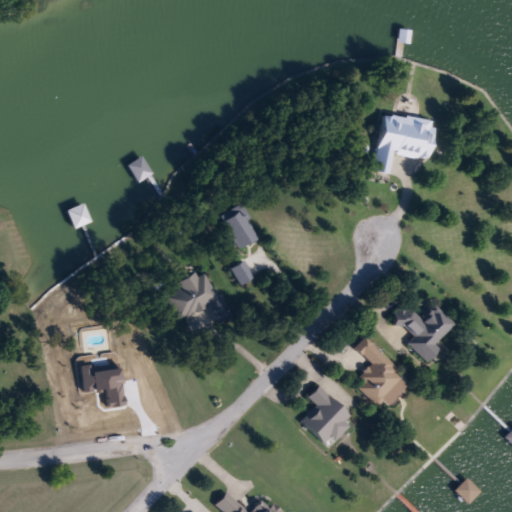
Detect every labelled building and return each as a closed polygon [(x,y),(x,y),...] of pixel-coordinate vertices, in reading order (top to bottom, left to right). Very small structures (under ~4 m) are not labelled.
[(393,152),(389,171),(373,168),(385,110),(438,122),(430,160),(393,152)] [(242,249),(222,216),(243,203),(263,236),(242,249)] [(258,276),(244,284),(234,268),(248,260),(258,276)] [(211,304),(184,321),(168,296),(181,288),(180,285),(205,269),(234,314),(222,322),(211,304)] [(410,342),(414,338),(392,317),(404,303),(421,319),(434,305),(456,326),(442,341),(449,347),(433,364),(410,342)] [(366,336),(411,380),(382,410),(359,387),(364,382),(359,377),(372,363),(355,347),(366,336)] [(313,409),(304,400),(318,387),(348,416),(343,422),(349,427),(328,449),(301,422),(313,409)] [(482,496),(472,505),(458,490),(468,481),(482,496)] [(226,494),(248,511),(268,511),(271,509),(274,511),(225,511),(217,505),(226,494)]
